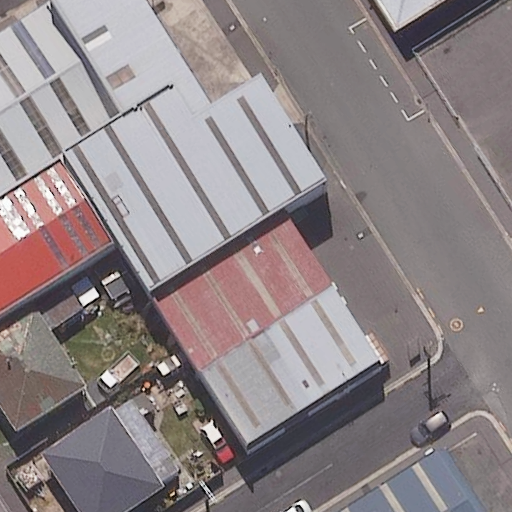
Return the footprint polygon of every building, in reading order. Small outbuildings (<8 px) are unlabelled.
[(58,0),(57,1),(132,121),(196,81),(145,0),(58,0)] [(381,0),(404,37),(463,0),(381,0)] [(0,202),(71,158),(132,121),(57,1),(0,36),(0,202)] [(196,81),(132,121),(71,158),(124,243),(157,296),(310,201),(330,189),(259,75),(210,105),(196,81)] [(0,320),(124,243),(71,158),(0,202),(0,320)] [(310,201),(157,296),(251,446),(403,353),(310,201)] [(101,372),(64,313),(0,351),(0,370),(28,416),(101,372)] [(122,511),(194,468),(150,397),(57,453),(93,511),(122,511)] [(476,511),(440,451),(340,511),(476,511)]
